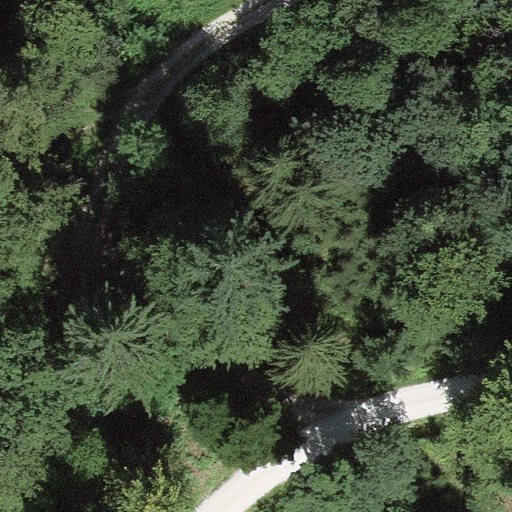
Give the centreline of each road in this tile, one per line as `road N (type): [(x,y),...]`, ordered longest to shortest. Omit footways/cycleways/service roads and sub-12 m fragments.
road 1 (track): [(274,0),(162,71),(119,129),(63,320),(42,511)]
road 2 (track): [(0,164),(193,352),(345,424)]
road 3 (unclassified): [(207,511),(345,424),(511,391)]
